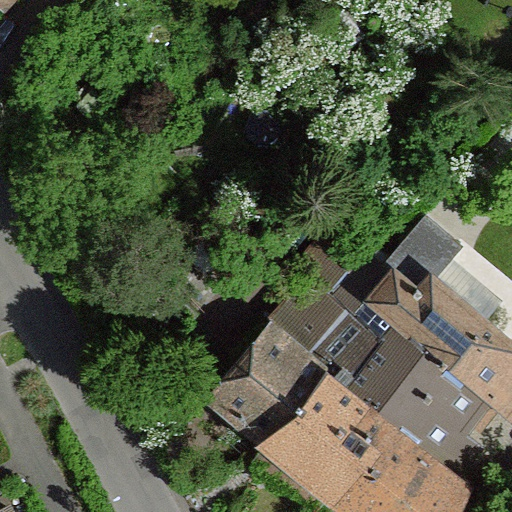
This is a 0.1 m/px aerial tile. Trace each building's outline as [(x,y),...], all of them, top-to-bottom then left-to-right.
[(428,215),(387,265),(424,296),(439,278),(466,247),(428,215)] [(315,276),(333,292),(369,251),(338,224),(304,266),(315,276)] [(387,265),(369,251),(333,292),(350,306),(390,339),(352,385),(369,399),(447,463),(497,402),(386,309),(401,289),(418,303),(424,296),(387,265)] [(302,409),(333,370),(310,351),(350,306),(333,292),(315,276),(214,394),(267,440),(302,409)] [(497,402),(511,414),(511,340),(439,278),(424,296),(418,303),(401,289),(386,309),(497,402)] [(310,351),(333,370),(352,385),(390,339),(350,306),(310,351)] [(344,429),(369,399),(352,385),(333,370),(302,409),(267,440),(339,497),(372,453),(344,429)] [(339,497),(357,511),(461,511),(473,482),(447,463),(369,399),(344,429),(372,453),(339,497)]
